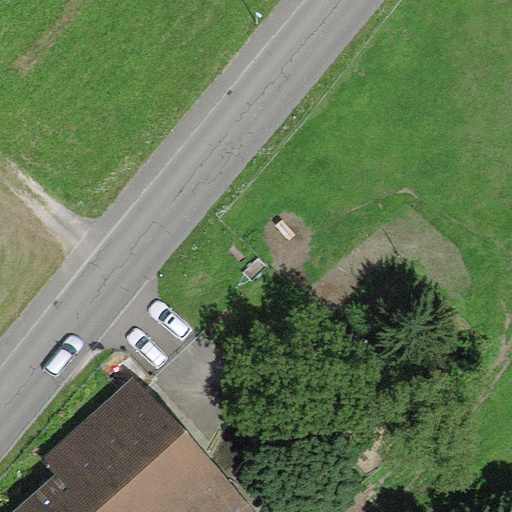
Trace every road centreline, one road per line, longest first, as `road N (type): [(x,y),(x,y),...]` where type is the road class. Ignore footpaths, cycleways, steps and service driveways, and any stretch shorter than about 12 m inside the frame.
road 1 (tertiary): [(0,406),(335,0)]
road 2 (track): [(106,273),(0,185)]
